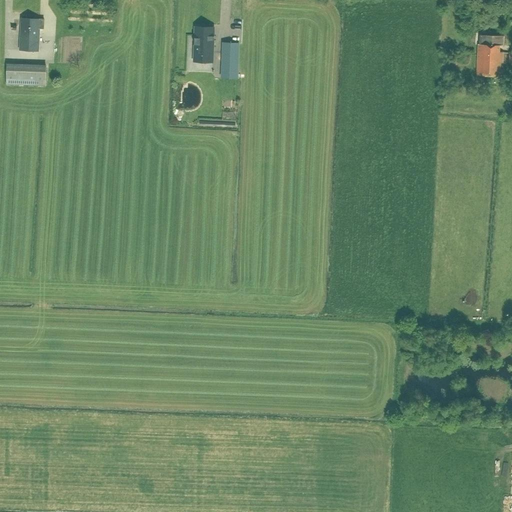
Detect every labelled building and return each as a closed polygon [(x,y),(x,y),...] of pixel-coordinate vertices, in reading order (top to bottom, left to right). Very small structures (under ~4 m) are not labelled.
[(21,18),(19,50),(38,51),(40,19),(21,18)] [(213,27),(195,27),(195,37),(194,37),(194,45),(195,45),(194,55),(194,62),(194,67),(212,67),(212,62),(213,40),(214,41),(214,36),(213,36),(213,27)] [(477,75),(502,76),(503,52),(499,52),(499,45),(503,45),(503,36),(480,35),(479,45),(478,45),(477,75)] [(221,78),(237,78),(238,53),(222,53),(221,78)] [(47,68),(7,66),(6,84),(46,85),(47,68)]
